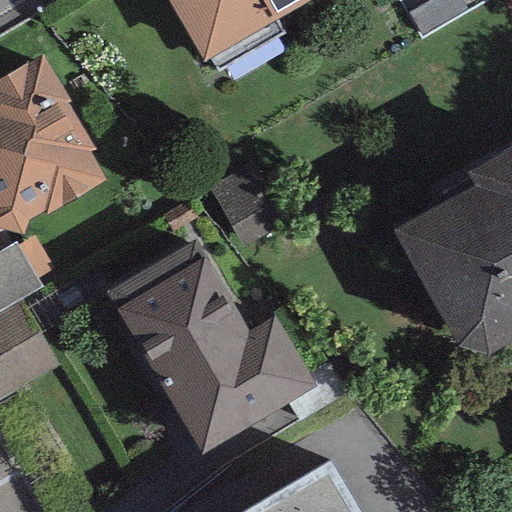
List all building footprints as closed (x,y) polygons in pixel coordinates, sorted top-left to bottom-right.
[(317,0),(164,0),(203,67),(317,0)] [(42,64),(0,87),(0,236),(22,242),(27,226),(105,189),(89,163),(95,158),(42,64)] [(511,156),(469,179),(476,192),(393,235),(465,369),(511,344),(511,156)] [(248,337),(195,245),(106,296),(200,460),(315,394),(274,322),(248,337)] [(0,399),(55,367),(18,304),(0,314),(0,399)] [(354,511),(331,472),(261,511),(354,511)]
